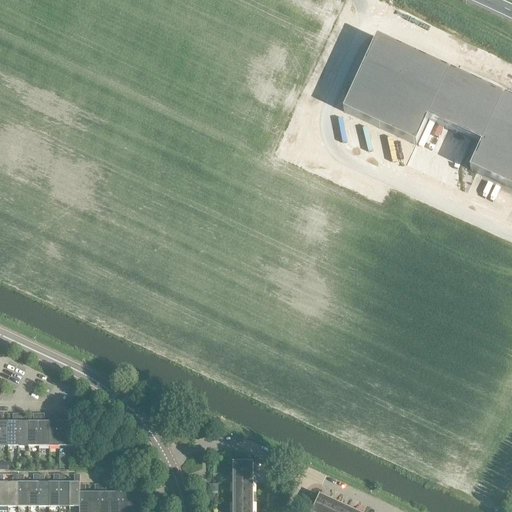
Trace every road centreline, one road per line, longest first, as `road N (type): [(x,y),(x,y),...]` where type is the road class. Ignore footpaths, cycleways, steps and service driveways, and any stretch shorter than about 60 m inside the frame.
road 1 (tertiary): [(165,454),(114,387),(0,334)]
road 2 (residential): [(304,473),(235,444),(165,454)]
